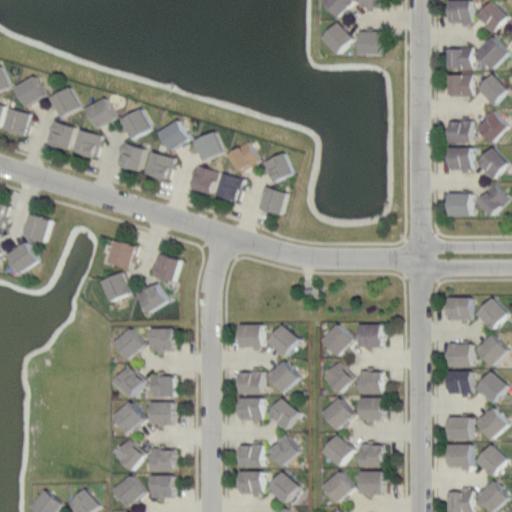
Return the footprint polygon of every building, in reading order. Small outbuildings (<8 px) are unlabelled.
[(324,0),(359,0),(343,16),(324,0)] [(392,7),(391,0),(363,0),(364,8),(392,7)] [(453,0),(475,0),(475,22),(453,22),(453,0)] [(511,16),(497,30),(482,15),(496,0),(498,0),(511,13),(511,16)] [(342,21),(327,36),(343,53),(359,37),(342,21)] [(364,31),(365,52),(386,53),(386,29),(364,31)] [(481,51),(498,35),(511,49),(511,53),(497,68),(481,51)] [(452,47),(460,47),(462,44),(476,45),(477,68),(453,68),(452,47)] [(0,67),(0,92),(17,85),(9,64),(0,67)] [(452,74),(475,73),(476,95),(452,95),(452,74)] [(481,89),(497,73),(511,86),(511,89),(497,104),(481,89)] [(31,105),(20,86),(41,75),(53,94),(31,105)] [(56,96),(78,86),(88,106),(66,117),(56,96)] [(101,128),(90,108),(111,97),(121,117),(101,128)] [(0,101),(0,125),(4,127),(10,104),(0,101)] [(8,127),(14,106),(38,113),(37,118),(39,119),(37,125),(34,124),(31,136),(8,127)] [(135,137),(125,118),(145,108),(157,128),(135,137)] [(481,128),(492,118),(490,116),(498,109),(511,122),(511,127),(497,142),(481,128)] [(50,143),(59,118),(80,126),(73,148),(50,143)] [(163,130),(183,118),(194,137),(189,140),(192,143),(186,147),(184,145),(175,150),(163,130)] [(454,120),(463,120),(463,118),(475,118),(477,141),(454,141),(454,120)] [(77,149),(84,127),(107,135),(105,140),(108,140),(106,146),(102,145),(99,155),(77,149)] [(207,160),(199,138),(220,130),(230,150),(207,160)] [(233,153),(252,139),(264,158),(260,161),(262,164),(255,168),(253,166),(245,171),(233,153)] [(123,164),(126,151),(125,151),(128,140),(150,148),(144,169),(123,164)] [(454,145),(475,145),(476,168),(454,168),(454,145)] [(482,161),(497,146),(511,160),(511,163),(497,178),(482,161)] [(150,172),(157,150),(179,156),(177,161),(180,163),(178,167),(176,167),(171,179),(150,172)] [(269,161),(277,181),(298,172),(291,152),(269,161)] [(195,187),(198,174),(196,173),(197,168),(200,169),(202,163),(223,170),(216,193),(195,187)] [(220,194),(227,171),(249,178),(247,184),(250,185),(248,190),(245,190),(242,201),(220,194)] [(481,201),(491,192),(489,190),(498,182),(511,197),(511,200),(496,216),(481,201)] [(264,207),(272,185),(292,192),(286,214),(277,211),(264,207)] [(453,191),(475,191),(476,215),(454,215),(454,203),(453,191)] [(0,224),(0,201),(13,205),(9,216),(13,217),(11,222),(8,222),(7,226),(0,224)] [(27,234),(35,211),(47,215),(57,219),(49,241),(27,234)] [(0,232),(9,251),(0,255),(0,232)] [(119,238),(112,260),(135,267),(136,262),(138,262),(140,257),(137,256),(141,244),(133,242),(119,238)] [(26,272),(12,254),(31,240),(45,259),(26,272)] [(155,274),(158,262),(162,263),(165,252),(175,255),(186,258),(178,280),(155,274)] [(105,279),(128,270),(137,291),(115,301),(105,279)] [(141,293),(147,288),(149,290),(162,282),(172,299),(153,312),(141,293)] [(454,295),(454,308),(453,318),(464,318),(464,322),(470,322),(469,319),(474,318),(475,296),(454,295)] [(480,312),(489,321),(487,322),(490,326),(491,323),(497,328),(511,313),(511,311),(498,297),(480,312)] [(326,339),(342,322),(360,339),(352,346),(354,348),(350,352),(347,349),(343,354),(326,339)] [(244,323),(244,346),(267,345),(267,324),(244,323)] [(272,341),(287,323),(304,338),(289,355),(272,341)] [(364,346),(364,323),(387,323),(387,333),(387,346),(364,346)] [(117,342),(135,326),(151,344),(132,361),(117,342)] [(154,350),(154,326),(178,327),(178,337),(179,348),(166,349),(167,353),(161,353),(161,349),(154,350)] [(480,348),(499,333),(511,346),(511,351),(497,365),(480,348)] [(454,342),(476,342),(477,365),(453,365),(454,342)] [(273,374),(290,359),(305,376),(288,391),(273,374)] [(328,376),(344,359),(348,363),(349,361),(353,365),(351,368),(359,375),(345,392),(328,376)] [(118,381),(133,364),(138,367),(141,365),(145,368),(143,371),(150,377),(135,395),(118,381)] [(364,368),(364,391),(388,392),(388,369),(375,369),(375,365),(370,365),(370,368),(364,368)] [(153,395),(153,372),(160,372),(161,369),(168,369),(169,374),(179,374),(179,394),(153,395)] [(244,371),(254,371),(254,369),(267,369),(267,392),(245,392),(244,371)] [(454,392),(455,370),(476,370),(476,394),(467,395),(467,391),(454,392)] [(481,389),(498,402),(511,387),(511,381),(497,371),(481,389)] [(245,396),(267,396),(267,419),(261,419),(261,421),(255,421),(256,419),(243,419),(245,396)] [(272,414),(287,396),(305,411),(290,429),(288,425),(285,428),(279,422),(281,420),(272,414)] [(328,411),(345,396),(360,414),(352,422),(354,424),(349,427),(346,425),(341,429),(328,411)] [(365,396),(365,418),(371,418),(372,421),(378,421),(378,419),(387,418),(387,396),(365,396)] [(154,423),(153,399),(178,400),(179,424),(154,423)] [(117,416),(135,400),(151,418),(142,425),(143,428),(140,431),(137,429),(133,433),(117,416)] [(481,421),(499,405),(511,421),(511,425),(495,439),(481,421)] [(453,439),(453,415),(477,415),(476,438),(453,439)] [(275,450),(283,443),(279,438),(285,435),(286,436),(290,433),(305,451),(287,464),(275,450)] [(327,451),(342,433),(347,437),(349,434),(353,438),(352,440),(360,447),(346,464),(327,451)] [(118,454),(134,437),(137,441),(139,439),(144,443),(142,445),(150,452),(137,468),(118,454)] [(366,442),(369,442),(369,439),(377,439),(378,442),(387,442),(387,464),(366,464),(366,442)] [(243,464),(245,444),(257,443),(256,442),(265,442),(267,442),(267,465),(243,464)] [(154,468),(154,446),(161,446),(161,443),(168,443),(168,447),(179,447),(179,468),(154,468)] [(454,466),(454,443),(477,443),(477,465),(454,466)] [(482,461),(497,443),(511,456),(511,460),(499,476),(482,461)] [(244,469),(245,492),(255,492),(255,495),(261,495),(261,492),(269,492),(269,469),(244,469)] [(327,485),(345,469),(359,487),(351,493),(353,496),(348,501),(347,498),(342,500),(327,485)] [(272,489),(288,470),(306,485),(289,503),(272,489)] [(365,470),(365,492),(370,492),(370,495),(377,495),(377,493),(387,493),(388,470),(365,470)] [(132,507),(119,489),(136,474),(152,492),(132,507)] [(156,496),(156,474),(179,474),(180,495),(167,496),(168,498),(161,498),(161,496),(156,496)] [(480,495),(500,480),(511,494),(511,498),(496,511),(480,495)] [(477,511),(452,511),(453,490),(464,489),(465,484),(472,484),(472,489),(476,489),(477,511)] [(82,511),(74,502),(90,486),(107,505),(99,511),(82,511)] [(45,511),(37,506),(51,488),(69,503),(63,511),(45,511)]
